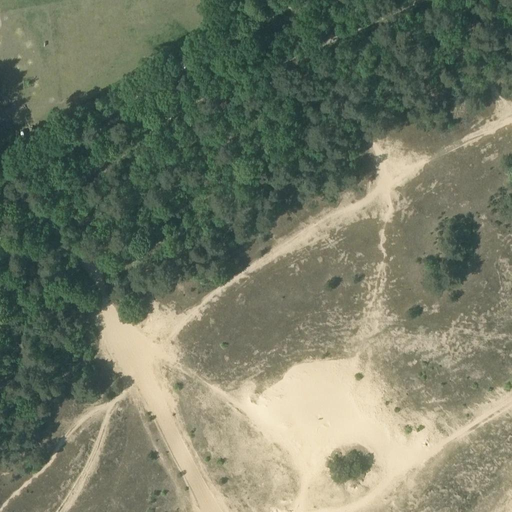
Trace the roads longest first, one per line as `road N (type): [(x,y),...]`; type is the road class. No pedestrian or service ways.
road 1 (track): [(44,206),(229,84),(417,0)]
road 2 (track): [(0,183),(305,0)]
road 3 (track): [(66,239),(114,300),(203,511)]
